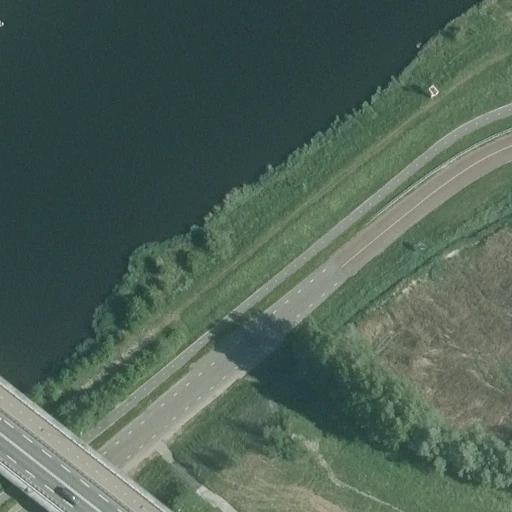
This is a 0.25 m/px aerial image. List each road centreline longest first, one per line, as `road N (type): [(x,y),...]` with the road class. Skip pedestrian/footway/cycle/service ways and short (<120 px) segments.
road 1 (tertiary): [(511,146),(399,219),(45,511)]
road 2 (primary): [(98,511),(0,435)]
